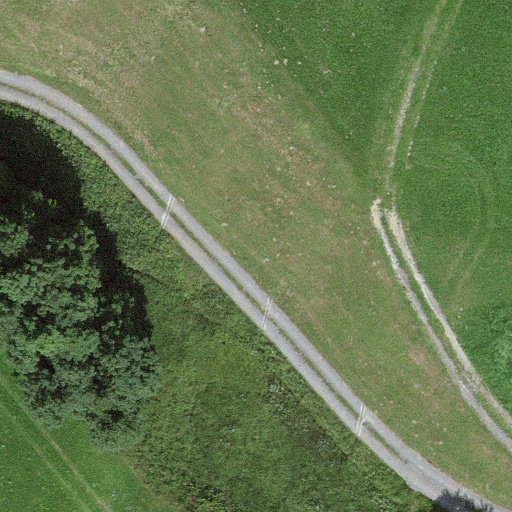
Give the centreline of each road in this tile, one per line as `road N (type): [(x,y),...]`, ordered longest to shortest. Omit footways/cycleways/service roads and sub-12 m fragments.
road 1 (track): [(507,511),(435,467),(342,385),(278,305),(147,174),(27,81),(0,77)]
road 2 (track): [(511,406),(456,332),(416,247),(402,143),(457,0)]
road 3 (unknown): [(0,386),(80,511)]
